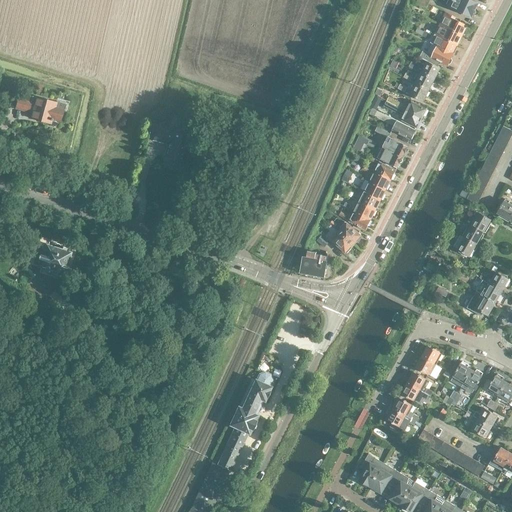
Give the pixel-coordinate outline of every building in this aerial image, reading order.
[(417,0),(415,4),(425,9),(430,0),(417,0)] [(448,0),(446,5),(472,17),(478,3),(472,0),(448,0)] [(446,12),(440,25),(462,36),(468,25),(456,19),(456,17),(446,12)] [(435,34),(435,35),(457,46),(460,41),(462,36),(440,25),(437,30),(435,34)] [(453,57),(455,53),(454,53),(457,46),(435,35),(431,43),(437,46),(436,49),(433,55),(423,50),(420,57),(422,58),(427,60),(427,61),(438,66),(440,62),(449,66),(453,57)] [(418,65),(416,70),(421,72),(435,80),(442,68),(438,66),(427,61),(427,60),(422,58),(418,65)] [(409,66),(416,70),(418,65),(412,62),(409,66)] [(421,72),(415,84),(430,91),(435,80),(421,72)] [(400,84),(398,89),(404,92),(407,88),(400,84)] [(424,101),(430,91),(415,84),(410,95),(424,101)] [(15,108),(28,111),(31,100),(18,97),(15,108)] [(56,101),(56,102),(36,97),(30,118),(51,124),(51,121),(53,119),(60,121),(63,110),(65,110),(66,104),(56,101)] [(387,101),(421,119),(426,109),(411,101),(408,106),(389,97),(387,101)] [(387,101),(384,107),(403,116),(401,121),(417,128),(421,119),(387,101)] [(392,130),(412,140),(416,130),(397,120),(373,109),(371,114),(395,126),(392,130)] [(157,126),(153,140),(167,145),(164,156),(186,163),(194,138),(157,126)] [(383,147),(403,158),(409,147),(389,137),(391,134),(377,127),(375,132),(387,138),(383,147)] [(511,137),(511,135),(511,130),(504,127),(501,132),(511,137)] [(508,142),(511,137),(501,132),(498,137),(508,142)] [(506,147),(508,142),(498,137),(496,142),(506,147)] [(503,152),(506,147),(496,142),(493,147),(503,152)] [(403,158),(383,147),(378,158),(381,159),(398,168),(403,158)] [(501,157),(503,152),(493,147),(491,152),(501,157)] [(498,163),(501,157),(491,152),(488,157),(498,163)] [(495,168),(498,163),(488,157),(485,163),(495,168)] [(375,171),(391,180),(392,180),(397,171),(380,162),(375,171)] [(495,168),(485,163),(483,168),(493,173),(495,168)] [(490,178),(493,173),(483,168),(480,173),(490,178)] [(342,180),(348,183),(353,173),(347,170),(342,180)] [(375,171),(370,182),(386,190),(391,180),(375,171)] [(490,178),(480,173),(478,178),(488,183),(490,178)] [(485,188),(488,183),(478,178),(475,183),(485,188)] [(365,191),(381,200),(386,190),(370,182),(365,191)] [(485,188),(475,183),(472,188),(482,193),(485,188)] [(480,199),(482,193),(472,188),(470,193),(480,199)] [(365,191),(360,202),(376,210),(381,200),(365,191)] [(480,199),(470,193),(467,199),(477,204),(480,199)] [(349,209),(351,205),(339,199),(337,203),(349,209)] [(510,221),(511,216),(511,204),(508,203),(509,201),(506,199),(498,214),(510,221)] [(355,211),(371,220),(376,210),(360,202),(355,211)] [(371,220),(355,211),(349,222),(367,231),(372,221),(371,220)] [(470,223),(469,224),(484,232),(491,220),(477,212),(474,216),(476,217),(472,225),(470,223)] [(331,225),(335,228),(338,225),(329,217),(326,221),(331,225)] [(338,232),(353,245),(362,236),(347,222),(338,232)] [(469,228),(464,237),(477,244),(484,232),(469,224),(467,227),(469,228)] [(335,228),(331,225),(328,229),(330,230),(326,235),(331,240),(346,253),(353,245),(338,232),(335,228)] [(321,235),(317,241),(325,248),(329,242),(321,235)] [(477,244),(464,237),(462,236),(460,239),(462,241),(457,249),(469,256),(477,244)] [(56,270),(54,274),(61,276),(63,272),(64,273),(65,271),(68,272),(69,267),(66,266),(71,252),(68,251),(69,249),(63,247),(62,249),(43,243),(42,249),(39,248),(34,263),(56,270)] [(301,276),(306,277),(307,274),(325,277),(328,257),(316,255),(316,253),(307,251),(307,257),(304,256),(301,276)] [(476,276),(480,278),(502,291),(509,279),(496,272),(492,270),(488,277),(478,272),(476,276)] [(487,287),(483,295),(496,302),(502,291),(480,278),(478,282),(487,287)] [(436,291),(446,297),(449,292),(439,286),(436,291)] [(496,302),(483,295),(476,291),(467,307),(482,316),(485,310),(489,313),(496,302)] [(428,346),(422,357),(435,364),(440,355),(440,353),(428,346)] [(435,364),(422,357),(416,367),(429,374),(434,377),(440,367),(435,364)] [(452,361),(446,370),(452,373),(458,364),(452,361)] [(453,377),(464,383),(472,369),(468,367),(469,365),(463,361),(462,364),(461,363),(453,377)] [(472,369),(464,383),(461,387),(472,393),(482,376),(482,375),(483,373),(477,370),(476,372),(472,369)] [(242,409),(238,407),(230,424),(235,426),(218,463),(213,461),(192,507),(187,511),(208,511),(214,503),(230,469),(247,432),(248,433),(256,416),(252,414),(259,398),(264,400),(270,387),(269,386),(271,379),(270,375),(265,372),(260,374),(257,381),(255,380),(242,409)] [(413,372),(407,383),(430,395),(433,391),(426,387),(429,381),(413,372)] [(488,389),(499,395),(507,382),(503,380),(504,378),(498,374),(497,376),(496,376),(488,389)] [(507,382),(499,395),(497,397),(501,400),(503,398),(509,402),(511,398),(511,382),(510,384),(507,382)] [(428,399),(430,395),(407,383),(402,393),(414,400),(415,398),(418,393),(423,396),(428,399)] [(455,400),(451,397),(447,395),(443,402),(451,407),(455,400)] [(399,398),(393,409),(416,421),(418,417),(413,414),(408,411),(412,405),(399,398)] [(469,409),(467,412),(492,427),(494,423),(496,424),(499,417),(498,417),(498,416),(484,408),(481,415),(479,414),(476,412),(469,409)] [(416,421),(393,409),(387,419),(393,422),(393,423),(391,426),(403,433),(409,423),(414,425),(416,421)] [(448,411),(443,409),(438,417),(443,420),(448,411)] [(492,427),(467,412),(464,410),(461,415),(464,417),(465,416),(471,420),(470,420),(476,423),(472,429),(486,438),(486,437),(488,438),(491,432),(490,431),(492,427)] [(423,443),(429,433),(424,430),(418,440),(423,443)] [(429,433),(423,443),(428,446),(434,436),(429,433)] [(434,436),(428,446),(433,449),(439,439),(434,436)] [(439,439),(433,449),(438,452),(444,442),(439,439)] [(444,442),(438,452),(443,455),(449,445),(444,442)] [(449,445),(443,455),(448,458),(454,448),(449,445)] [(492,464),(503,470),(511,453),(502,447),(492,464)] [(454,448),(448,458),(453,461),(460,451),(454,448)] [(460,451),(453,461),(459,464),(465,454),(460,451)] [(511,453),(503,470),(511,475),(511,453)] [(369,485),(371,486),(385,464),(369,454),(361,466),(366,470),(359,480),(369,486),(369,485)] [(465,454),(459,464),(464,467),(470,457),(465,454)] [(470,457),(464,467),(469,470),(475,460),(470,457)] [(475,460),(469,470),(474,473),(480,463),(475,460)] [(480,463),(474,473),(479,476),(485,466),(480,463)] [(387,482),(392,485),(400,472),(385,464),(371,486),(373,488),(381,493),(387,482)] [(399,503),(401,505),(412,487),(407,484),(409,478),(400,472),(392,485),(397,488),(390,499),(398,504),(399,503)] [(500,476),(496,473),(492,480),(496,482),(500,476)] [(418,501),(423,504),(431,491),(415,482),(412,487),(401,505),(403,505),(402,506),(403,507),(402,508),(407,511),(409,511),(410,511),(411,511),(418,501)] [(438,511),(446,500),(431,491),(423,504),(428,507),(424,511),(438,511)] [(459,511),(461,509),(446,500),(438,511),(459,511)]
